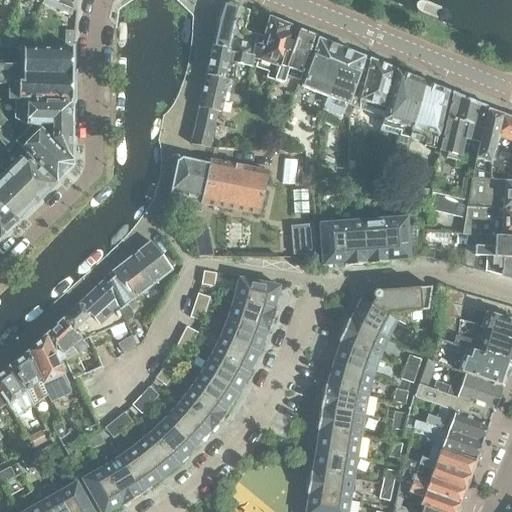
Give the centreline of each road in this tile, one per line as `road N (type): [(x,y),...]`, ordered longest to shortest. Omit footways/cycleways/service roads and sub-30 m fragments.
road 1 (residential): [(164,511),(268,403),(314,285),(435,272),(511,295)]
road 2 (residential): [(0,358),(149,224),(180,134),(208,0)]
road 3 (residential): [(0,267),(86,181),(96,147),(107,0)]
road 4 (residential): [(511,92),(281,0)]
